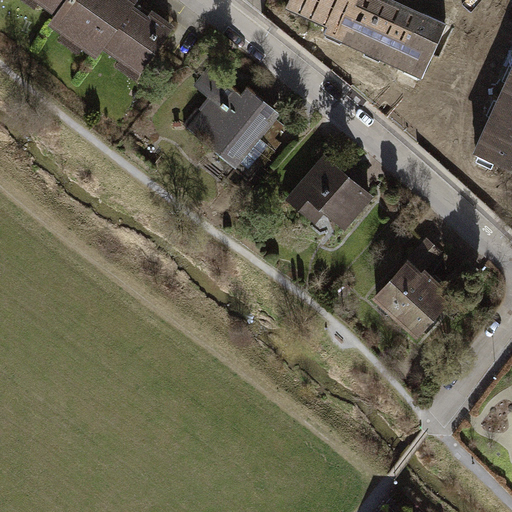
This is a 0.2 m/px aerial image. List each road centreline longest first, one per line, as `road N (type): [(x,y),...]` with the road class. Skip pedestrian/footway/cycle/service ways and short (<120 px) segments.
road 1 (track): [(0,181),(236,361),(387,489)]
road 2 (residential): [(511,263),(352,112),(206,0)]
road 3 (residential): [(511,327),(435,424)]
